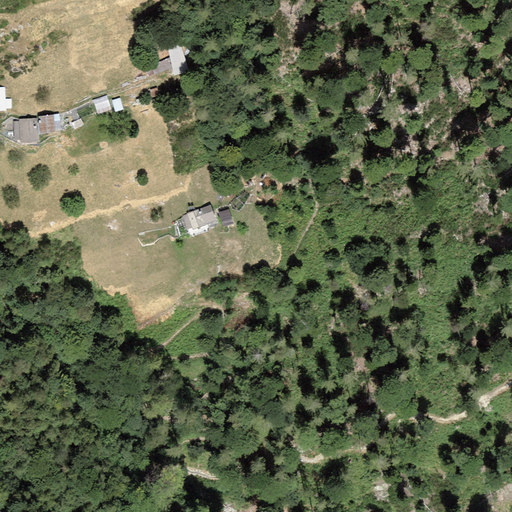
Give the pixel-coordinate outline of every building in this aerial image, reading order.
[(174,75),(189,71),(180,44),(167,47),(170,58),(172,68),(174,75)] [(149,77),(172,68),(170,58),(145,68),(149,77)] [(0,111),(6,111),(6,109),(11,109),(11,99),(5,99),(5,87),(0,87),(0,111)] [(106,95),(92,100),(97,115),(112,110),(106,95)] [(119,98),(111,101),(115,112),(123,109),(119,98)] [(55,132),(53,115),(38,117),(40,134),(55,132)] [(37,117),(19,119),(19,121),(13,122),(15,140),(20,140),(20,143),(39,142),(37,117)] [(80,118),(71,123),(74,130),(84,125),(80,118)] [(205,225),(215,221),(210,205),(198,210),(197,209),(186,213),(186,214),(182,216),(187,230),(191,228),(192,230),(205,225)] [(228,209),(219,212),(224,226),(233,223),(228,209)]
